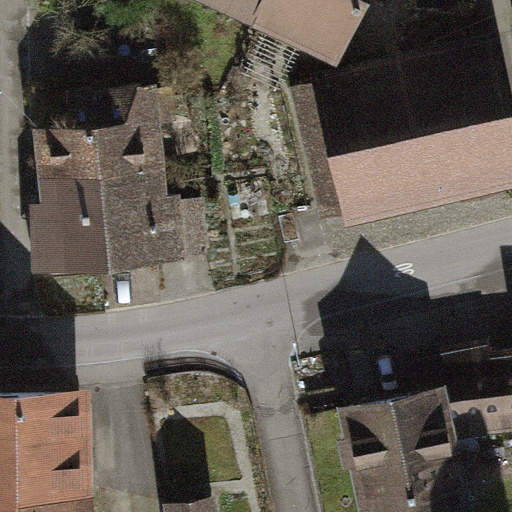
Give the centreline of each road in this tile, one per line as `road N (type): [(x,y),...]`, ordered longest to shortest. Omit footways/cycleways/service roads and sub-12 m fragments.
road 1 (residential): [(19,342),(14,0)]
road 2 (residential): [(259,317),(511,245)]
road 3 (residential): [(19,342),(259,317)]
road 4 (residential): [(301,511),(259,317)]
